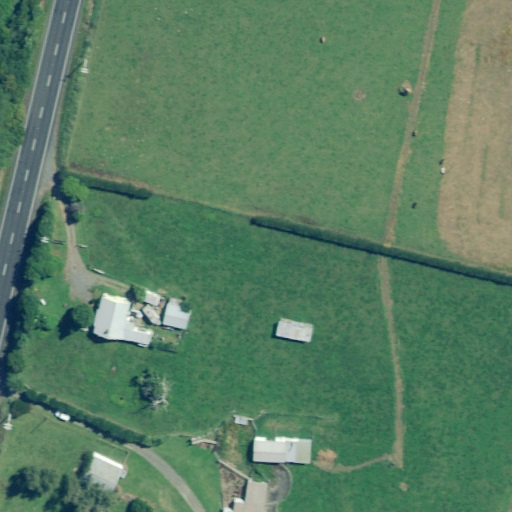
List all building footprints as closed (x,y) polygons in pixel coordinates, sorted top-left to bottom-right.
[(132,300),(103,293),(95,329),(149,342),(152,331),(126,325),(132,300)] [(190,307),(168,302),(162,332),(183,337),(190,307)] [(279,319),(276,333),(310,340),(313,325),(279,319)] [(312,440),(255,437),(254,457),(311,460),(312,440)] [(123,467),(95,453),(83,478),(93,483),(110,492),(123,467)] [(264,511),(268,482),(249,479),(246,499),(235,498),(234,507),(225,506),(223,511),(264,511)]
